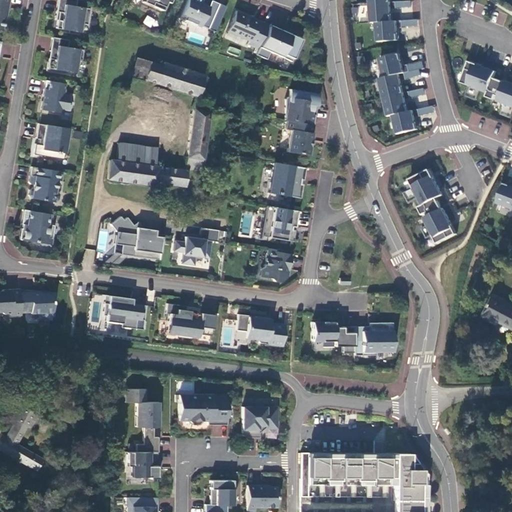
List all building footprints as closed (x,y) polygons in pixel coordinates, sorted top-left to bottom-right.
[(86,25),(89,9),(83,8),(84,0),(83,0),(57,0),(54,19),(57,20),(55,28),(79,32),(80,24),(86,25)] [(143,0),(143,2),(162,11),(166,2),(169,3),(170,0),(143,0)] [(202,0),(186,0),(179,18),(200,27),(200,26),(208,29),(219,4),(211,0),(208,7),(201,4),(202,0)] [(393,1),(393,11),(411,10),(410,0),(401,0),(393,1)] [(392,10),(392,3),(371,4),(372,23),(377,23),(379,42),(400,41),(399,32),(397,33),(397,29),(404,28),(403,21),(393,22),(393,13),(391,14),(391,10),(392,10)] [(268,25),(236,11),(227,31),(249,41),(248,44),(258,49),(268,25)] [(146,15),(142,23),(153,29),(158,21),(146,15)] [(258,49),(255,55),(266,60),(269,52),(291,62),(301,39),(268,25),(258,49)] [(68,40),(52,37),(50,51),(48,59),(47,68),(53,69),(75,73),(77,59),(81,60),(83,50),(67,47),(68,40)] [(229,46),(227,51),(238,55),(239,49),(229,46)] [(380,79),(385,98),(405,93),(403,85),(401,86),(401,82),(407,80),(405,73),(410,72),(409,65),(402,67),(401,63),(403,63),(401,55),(381,59),(385,78),(380,79)] [(136,60),(131,78),(197,97),(199,91),(203,77),(162,64),(160,67),(136,60)] [(470,62),(462,83),(471,86),(467,97),(478,101),(482,91),(489,93),(488,97),(496,100),(497,96),(500,97),(499,101),(506,104),(502,115),(511,118),(511,83),(506,81),(506,83),(495,78),(497,72),(482,66),(482,68),(478,66),(479,65),(470,62)] [(65,84),(45,80),(40,110),(60,113),(60,109),(68,110),(71,96),(63,95),(65,84)] [(286,120),(312,125),(315,110),(312,110),(313,105),(315,106),(318,94),(289,89),(287,97),(286,97),(285,98),(284,98),(284,99),(284,117),(283,120),(286,120)] [(410,92),(405,93),(385,98),(389,117),(394,116),(398,135),(419,130),(417,122),(415,122),(414,118),(421,117),(419,110),(410,112),(408,104),(406,104),(405,101),(412,99),(410,92)] [(181,169),(186,170),(198,172),(207,114),(197,112),(190,110),(181,169)] [(312,125),(286,120),(285,129),(290,130),(286,152),(307,156),(312,125)] [(68,128),(38,123),(35,138),(39,139),(38,144),(34,144),(33,154),(53,158),(54,151),(64,153),(68,128)] [(115,142),(112,159),(150,164),(152,147),(115,142)] [(112,159),(106,159),(104,177),(155,184),(155,180),(183,184),(186,170),(181,169),(150,164),(112,159)] [(300,198),(305,168),(273,162),(268,193),(300,198)] [(28,195),(30,198),(54,202),(57,199),(58,195),(55,191),(57,180),(60,181),(62,172),(30,166),(28,182),(29,184),(32,184),(32,188),(29,190),(28,195)] [(431,170),(411,180),(415,189),(405,194),(410,204),(420,199),(424,206),(420,208),(424,216),(428,213),(430,216),(425,219),(429,225),(422,229),(428,239),(434,236),(438,244),(458,234),(454,226),(452,227),(451,223),(452,223),(445,209),(443,209),(438,199),(444,196),(437,182),(436,182),(434,179),(435,178),(431,170)] [(511,186),(505,184),(498,203),(511,208),(511,186)] [(298,211),(266,205),(260,236),(292,242),(294,230),(290,230),(291,227),(295,227),(298,211)] [(51,238),(53,225),(50,225),(52,214),(23,210),(18,239),(42,243),(43,237),(51,238)] [(112,253),(156,261),(161,231),(133,225),(127,218),(124,220),(120,217),(108,223),(114,232),(111,235),(113,239),(112,253)] [(219,230),(200,227),(199,236),(189,234),(188,237),(184,237),(184,242),(174,241),(173,251),(182,252),(181,263),(193,265),(195,256),(208,258),(211,241),(217,242),(219,230)] [(291,254),(267,250),(264,266),(261,269),(260,276),(269,278),(271,281),(280,282),(287,277),(287,275),(286,274),(286,271),(288,271),(291,254)] [(19,291),(18,289),(2,290),(0,292),(0,312),(2,314),(9,314),(9,315),(20,315),(20,313),(19,291)] [(54,303),(55,293),(45,292),(45,293),(40,293),(39,291),(29,290),(19,291),(20,313),(30,312),(30,314),(41,313),(43,317),(53,316),(52,303),(54,303)] [(127,298),(108,295),(107,304),(104,303),(102,315),(105,315),(105,321),(121,323),(120,327),(142,330),(146,306),(126,303),(127,298)] [(495,319),(511,328),(511,305),(493,296),(482,316),(493,323),(495,319)] [(176,332),(176,334),(197,337),(198,334),(212,336),(215,315),(200,313),(198,313),(189,311),(184,311),(185,306),(166,303),(165,313),(168,314),(166,330),(176,332)] [(249,316),(237,314),(235,330),(245,331),(244,338),(256,340),(259,343),(281,346),(284,325),(269,323),(270,318),(255,316),(255,319),(249,318),(249,316)] [(353,352),(353,327),(334,327),(333,322),(311,322),(311,341),(334,341),(334,346),(343,346),(343,352),(353,352)] [(353,352),(353,356),(375,355),(375,352),(388,352),(388,341),(392,341),(392,323),(378,323),(369,323),(369,327),(353,327),(353,352)] [(145,402),(145,389),(124,389),(124,402),(129,402),(136,402),(135,427),(143,427),(143,444),(135,444),(135,452),(157,452),(157,437),(152,437),(152,427),(157,427),(158,402),(145,402)] [(212,395),(178,395),(178,420),(189,421),(192,425),(193,425),(197,425),(198,425),(201,421),(203,421),(203,419),(207,419),(206,425),(226,425),(226,398),(212,398),(212,395)] [(276,407),(241,407),(241,438),(258,438),(258,432),(263,428),(276,428),(276,407)] [(35,418),(16,408),(7,423),(11,426),(3,439),(0,437),(0,452),(33,471),(40,461),(14,446),(24,429),(28,431),(35,418)] [(157,452),(135,452),(126,452),(126,466),(131,466),(131,477),(149,477),(149,479),(157,479),(157,466),(149,466),(149,461),(157,461),(157,452)] [(387,500),(387,456),(300,455),(299,499),(387,500)] [(409,466),(409,456),(394,456),(393,500),(393,511),(418,511),(418,504),(420,470),(416,466),(409,466)] [(204,504),(204,511),(226,511),(227,505),(232,505),(232,480),(210,480),(209,504),(204,504)] [(276,507),(276,487),(263,486),(263,485),(246,485),(246,511),(254,511),(254,507),(276,507)] [(157,507),(157,498),(126,497),(126,507),(127,507),(127,511),(153,511),(152,508),(157,507)]
